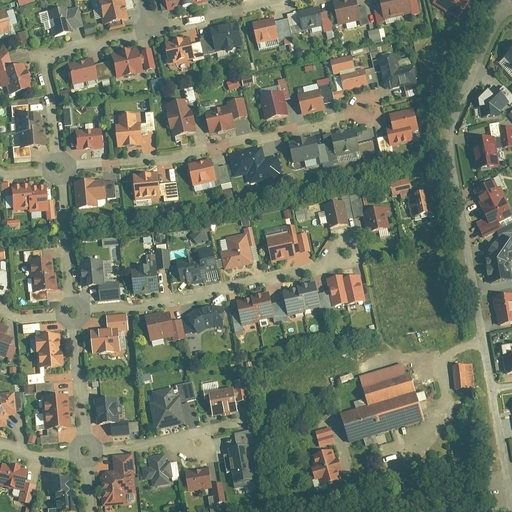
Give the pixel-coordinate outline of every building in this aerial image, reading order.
[(98,0),(104,25),(126,21),(125,13),(133,11),(131,0),(98,0)] [(165,0),(169,11),(211,1),(210,0),(165,0)] [(345,0),(336,2),(341,25),(364,19),(360,7),(358,0),(345,0)] [(381,0),(383,4),(387,20),(415,13),(412,0),(381,0)] [(412,0),(415,13),(423,11),(419,0),(412,0)] [(435,0),(436,3),(463,21),(477,1),(476,0),(435,0)] [(380,22),(387,20),(383,4),(376,6),(380,22)] [(367,5),(360,7),(364,19),(365,25),(372,23),(367,5)] [(74,30),(85,27),(80,7),(69,10),(68,7),(49,12),(55,37),(75,32),(74,30)] [(320,7),(300,12),(303,23),(305,31),(325,26),(322,14),(320,7)] [(0,35),(13,32),(8,10),(0,12),(0,35)] [(290,19),(292,26),(303,23),(300,12),(289,14),(290,19)] [(332,12),(322,14),(325,26),(327,32),(336,30),(332,12)] [(254,23),(259,43),(281,38),(277,22),(276,17),(254,23)] [(290,19),(277,22),(281,38),(282,41),(295,38),(292,26),(290,19)] [(215,37),(218,51),(246,44),(241,23),(213,30),(215,37)] [(20,45),(26,44),(25,33),(18,34),(20,45)] [(167,43),(172,65),(197,58),(194,45),(192,37),(167,43)] [(203,42),(206,55),(218,51),(215,37),(202,40),(203,42)] [(203,42),(194,45),(197,58),(198,62),(207,60),(206,55),(203,42)] [(113,55),(119,79),(146,72),(140,48),(113,55)] [(154,49),(143,52),(148,71),(159,69),(154,49)] [(12,95),(34,89),(27,63),(14,67),(11,53),(0,56),(0,75),(0,76),(4,88),(10,86),(12,95)] [(393,90),(421,83),(416,65),(403,68),(399,54),(380,59),(387,85),(393,90)] [(336,73),(357,69),(354,56),(333,61),(336,73)] [(69,64),(75,86),(99,80),(96,65),(94,58),(69,64)] [(109,62),(96,65),(99,80),(100,84),(114,80),(109,62)] [(343,75),(347,91),(372,86),(368,69),(343,75)] [(246,87),(257,85),(255,75),(244,78),(246,87)] [(226,83),(229,92),(240,88),(237,79),(226,83)] [(285,92),(287,100),(292,99),(288,79),(283,80),(285,92)] [(326,103),(337,100),(336,93),(333,79),(321,81),(323,90),(326,103)] [(481,100),(484,120),(504,117),(503,111),(511,102),(511,101),(496,85),(481,100)] [(191,100),(192,102),(199,101),(197,88),(189,90),(191,100)] [(326,103),(323,90),(301,95),(306,116),(328,112),(326,103)] [(347,98),(345,91),(336,93),(337,100),(347,98)] [(268,121),(290,116),(287,100),(285,92),(263,96),(268,121)] [(233,107),(236,120),(251,117),(247,98),(232,101),(233,107)] [(175,138),(198,133),(192,102),(191,100),(168,105),(175,138)] [(17,116),(30,115),(29,107),(13,107),(13,116),(17,116)] [(212,134),(238,129),(236,120),(233,107),(207,113),(212,134)] [(71,126),(70,109),(63,109),(64,127),(71,126)] [(416,109),(392,115),(395,127),(397,135),(416,131),(421,130),(416,109)] [(148,113),(150,131),(158,131),(156,113),(148,113)] [(118,125),(120,148),(145,146),(143,123),(140,123),(139,114),(121,116),(121,125),(118,125)] [(23,131),(43,130),(43,115),(30,115),(17,116),(18,131),(23,131)] [(511,126),(502,128),(505,148),(511,147),(511,126)] [(418,142),(416,131),(397,135),(395,127),(389,128),(391,137),(394,148),(418,142)] [(79,151),(106,149),(105,128),(78,130),(79,151)] [(23,131),(23,148),(31,148),(48,147),(47,130),(43,130),(23,131)] [(334,136),(339,155),(363,149),(358,130),(334,136)] [(327,145),(332,164),(341,161),(339,155),(334,136),(334,134),(325,136),(327,145)] [(291,142),(296,163),(323,157),(320,147),(317,136),(291,142)] [(394,148),(391,137),(380,139),(385,157),(396,155),(394,148)] [(496,137),(474,141),(479,170),(501,166),(496,137)] [(327,145),(320,147),(323,157),(325,165),(332,164),(327,145)] [(31,157),(31,148),(23,148),(15,148),(15,158),(31,157)] [(264,148),(232,156),(238,178),(249,175),(252,185),(285,177),(280,157),(267,160),(264,148)] [(190,165),(196,187),(219,180),(216,170),(214,159),(190,165)] [(229,166),(216,170),(219,180),(221,186),(233,183),(229,166)] [(161,174),(137,176),(138,201),(163,199),(162,184),(161,174)] [(77,182),(79,210),(100,208),(100,201),(108,200),(107,182),(107,180),(77,182)] [(413,180),(393,184),(395,195),(415,191),(413,180)] [(107,182),(108,200),(118,199),(117,181),(107,182)] [(6,195),(14,195),(14,187),(14,182),(6,183),(6,195)] [(497,182),(477,191),(489,216),(511,206),(503,187),(500,188),(497,182)] [(180,183),(162,184),(163,199),(163,203),(181,201),(180,183)] [(16,211),(32,210),(30,187),(30,186),(14,187),(14,195),(16,211)] [(32,213),(50,211),(50,201),(49,186),(30,187),(32,210),(32,213)] [(434,192),(411,197),(415,218),(438,213),(434,192)] [(367,216),(362,195),(344,199),(345,202),(349,220),(367,216)] [(345,202),(326,206),(331,229),(350,225),(349,220),(345,202)] [(479,223),(486,237),(499,231),(505,229),(502,222),(511,217),(511,206),(489,216),(490,218),(479,223)] [(388,208),(366,213),(370,234),(392,230),(388,208)] [(511,225),(505,229),(499,231),(503,239),(505,238),(511,235),(511,225)] [(294,236),(296,245),(302,244),(301,236),(299,226),(292,227),(294,236)] [(250,235),(252,247),(258,246),(255,228),(249,229),(250,235)] [(227,271),(256,265),(252,247),(250,235),(229,239),(232,250),(223,252),(227,271)] [(309,235),(301,236),(302,244),(305,255),(313,253),(309,235)] [(274,263),(298,258),(296,245),(294,236),(270,241),(274,263)] [(489,257),(493,284),(511,280),(511,242),(505,238),(489,257)] [(191,285),(208,282),(207,274),(221,271),(216,246),(201,249),(203,258),(180,263),(184,283),(190,282),(191,285)] [(159,268),(159,271),(172,270),(170,250),(157,252),(159,268)] [(30,261),(43,260),(43,252),(26,253),(26,261),(30,261)] [(34,278),(57,276),(56,259),(43,260),(30,261),(31,278),(34,278)] [(82,262),(84,288),(101,287),(108,286),(106,260),(82,262)] [(137,295),(162,292),(159,271),(159,268),(134,270),(137,295)] [(47,292),(60,291),(59,276),(57,276),(34,278),(35,293),(47,292)] [(367,302),(362,276),(347,279),(352,305),(367,302)] [(347,277),(330,280),(332,293),(336,308),(352,305),(347,279),(347,277)] [(301,288),(306,312),(322,308),(320,295),(317,283),(301,286),(301,288)] [(288,302),(291,317),(307,314),(306,312),(301,288),(286,291),(288,302)] [(122,291),(102,293),(103,302),(123,301),(122,291)] [(48,300),(47,292),(35,293),(31,293),(32,301),(48,300)] [(256,298),(261,320),(276,317),(273,305),(271,293),(256,296),(256,298)] [(332,293),(326,294),(330,311),(331,316),(337,315),(336,308),(332,293)] [(326,294),(320,295),(322,308),(323,313),(330,311),(326,294)] [(511,295),(496,298),(501,326),(511,323),(511,295)] [(243,314),(245,326),(261,323),(261,320),(256,298),(240,302),(243,314)] [(273,305),(276,317),(291,317),(288,302),(273,305)] [(198,311),(189,316),(190,319),(198,332),(201,337),(209,331),(216,329),(226,329),(230,308),(213,305),(198,311)] [(170,312),(148,317),(153,342),(176,337),(173,323),(170,312)] [(245,326),(243,314),(233,316),(237,333),(246,331),(245,326)] [(109,317),(110,332),(120,330),(131,329),(130,315),(109,317)] [(190,319),(184,320),(187,334),(198,332),(190,319)] [(184,320),(173,323),(176,337),(177,341),(188,339),(187,334),(184,320)] [(3,344),(9,327),(0,323),(0,347),(1,348),(3,344)] [(42,333),(42,324),(25,326),(26,334),(42,333)] [(93,333),(95,356),(122,353),(120,330),(110,332),(93,333)] [(37,337),(40,369),(66,367),(63,335),(37,337)] [(12,348),(3,344),(1,348),(0,350),(0,356),(7,360),(12,348)] [(405,365),(362,378),(370,407),(418,392),(413,373),(408,375),(405,365)] [(474,365),(456,367),(458,391),(477,389),(474,365)] [(37,385),(47,384),(46,375),(29,376),(29,385),(37,385)] [(236,388),(238,403),(251,401),(247,381),(235,383),(236,388)] [(46,392),(46,397),(57,396),(56,383),(47,384),(37,385),(38,393),(46,392)] [(183,398),(184,403),(199,400),(195,383),(180,386),(183,398)] [(24,387),(24,395),(34,394),(34,387),(24,387)] [(158,432),(189,425),(184,403),(183,398),(178,399),(176,388),(155,393),(157,403),(152,404),(158,432)] [(212,392),(216,418),(240,413),(238,403),(236,388),(212,392)] [(370,407),(343,415),(352,443),(427,421),(418,392),(370,407)] [(11,416),(19,416),(17,393),(2,394),(2,396),(0,396),(0,427),(9,427),(9,420),(11,416)] [(60,430),(73,429),(71,395),(57,396),(46,397),(44,397),(47,431),(49,431),(60,430)] [(113,425),(122,424),(120,399),(97,400),(99,426),(113,425)] [(122,424),(113,425),(114,438),(133,437),(132,423),(122,424)] [(319,432),(324,449),(338,444),(333,427),(319,432)] [(61,444),(60,430),(49,431),(50,436),(43,437),(44,445),(61,444)] [(238,434),(240,446),(258,442),(256,431),(238,434)] [(231,451),(237,485),(258,482),(252,447),(231,451)] [(322,487),(345,480),(336,450),(313,457),(322,487)] [(128,495),(138,494),(135,455),(115,457),(116,472),(108,472),(102,480),(105,507),(129,505),(128,495)] [(167,456),(151,458),(152,467),(144,468),(146,481),(154,480),(155,488),(172,486),(171,479),(176,478),(173,463),(169,464),(167,456)] [(0,478),(0,485),(25,491),(26,484),(29,469),(3,464),(0,478)] [(189,471),(192,492),(214,489),(214,486),(211,468),(189,471)] [(57,495),(57,511),(80,511),(79,494),(75,495),(74,478),(64,479),(63,474),(43,476),(44,492),(51,491),(51,495),(57,495)] [(38,486),(26,484),(25,491),(22,503),(34,506),(38,486)] [(225,484),(214,486),(214,489),(216,505),(228,503),(225,484)]
